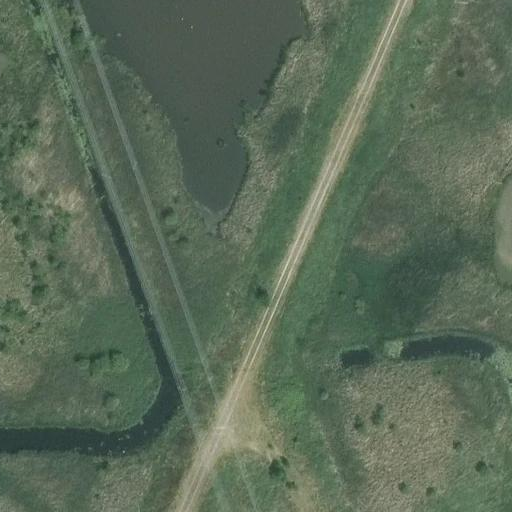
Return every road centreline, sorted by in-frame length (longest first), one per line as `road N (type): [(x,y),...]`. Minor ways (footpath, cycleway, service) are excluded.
road 1 (track): [(181,511),(400,0)]
road 2 (track): [(237,379),(246,419),(278,457),(306,511)]
